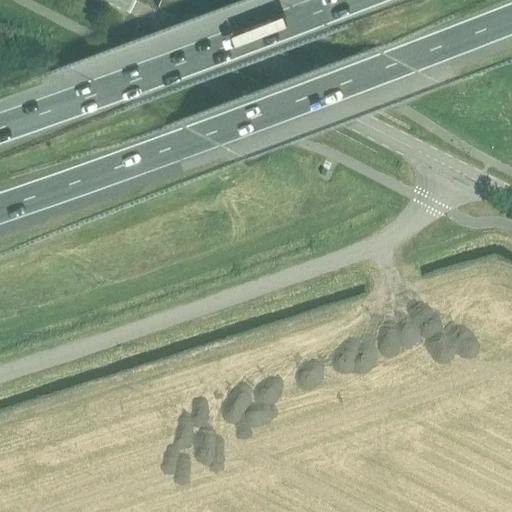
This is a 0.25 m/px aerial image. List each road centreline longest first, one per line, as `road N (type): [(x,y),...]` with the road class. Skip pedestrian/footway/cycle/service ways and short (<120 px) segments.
road 1 (motorway): [(0,211),(511,22)]
road 2 (unclassified): [(0,373),(377,246),(467,178)]
road 3 (tertiary): [(467,178),(119,0)]
road 4 (motorway): [(367,0),(0,131)]
